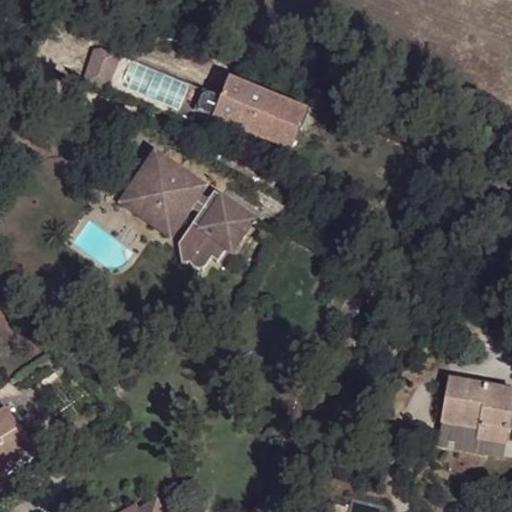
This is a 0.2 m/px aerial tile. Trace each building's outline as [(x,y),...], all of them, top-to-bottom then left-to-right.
[(95,51),(85,78),(99,83),(105,92),(120,56),(107,51),(95,51)] [(99,83),(85,78),(83,84),(105,92),(99,83)] [(194,111),(212,119),(292,151),(308,111),(229,78),(221,97),(203,90),(194,111)] [(154,153),(142,171),(148,167),(154,165),(162,164),(169,165),(177,168),(154,153)] [(142,171),(136,179),(141,214),(150,215),(158,226),(174,236),(193,209),(200,199),(191,193),(190,184),(186,177),(177,168),(169,165),(162,164),(154,165),(148,167),(142,171)] [(207,189),(177,168),(186,177),(190,184),(191,193),(200,199),(207,189)] [(136,179),(122,200),(141,214),(136,179)] [(207,204),(200,214),(178,245),(182,265),(189,264),(191,266),(195,269),(199,270),(204,269),(212,258),(218,263),(226,252),(230,256),(254,221),(214,193),(207,204)] [(207,204),(200,199),(193,209),(200,214),(207,204)] [(150,215),(141,214),(158,226),(150,215)] [(511,389),(449,378),(441,423),(479,430),(479,426),(509,432),(511,413),(511,389)] [(0,412),(0,469),(33,448),(6,409),(0,412)] [(479,426),(479,430),(477,440),(506,446),(509,432),(479,426)] [(162,511),(155,500),(139,510),(136,505),(124,511),(162,511)]
